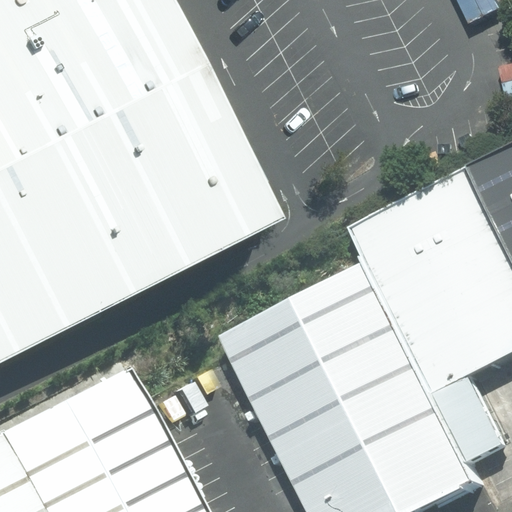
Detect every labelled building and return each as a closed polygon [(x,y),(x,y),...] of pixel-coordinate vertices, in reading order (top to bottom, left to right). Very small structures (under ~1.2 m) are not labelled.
[(0,0),(0,358),(256,222),(136,0),(0,0)] [(511,151),(470,173),(511,256),(511,151)] [(365,267),(363,267),(472,468),(508,450),(472,385),(511,363),(511,256),(470,173),(353,232),(365,267)] [(472,468),(363,267),(224,342),(311,511),(431,511),(479,488),(472,468)] [(189,511),(120,372),(0,434),(0,447),(30,511),(189,511)] [(30,511),(0,447),(0,511),(30,511)] [(511,504),(511,467),(488,480),(503,509),(511,504)]
